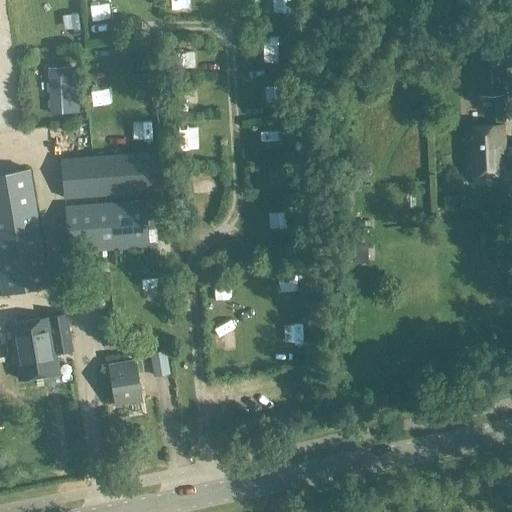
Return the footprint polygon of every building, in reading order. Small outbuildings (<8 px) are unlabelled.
[(168,0),(169,18),(180,17),(179,0),(168,0)] [(507,0),(457,0),(458,9),(508,8),(507,0)] [(481,59),(482,96),(503,95),(502,58),(481,59)] [(79,79),(49,80),(52,115),(81,113),(79,79)] [(504,127),(466,129),(468,176),(506,174),(504,127)] [(197,149),(198,128),(178,128),(178,149),(197,149)] [(278,131),(267,131),(267,148),(278,147),(278,131)] [(164,194),(161,151),(62,158),(65,202),(164,194)] [(31,169),(0,174),(0,292),(1,297),(51,288),(31,169)] [(283,171),(267,171),(266,193),(282,194),(283,171)] [(193,173),(194,202),(215,200),(214,172),(193,173)] [(455,209),(455,198),(444,198),(444,209),(455,209)] [(150,249),(147,201),(66,207),(69,255),(150,249)] [(148,220),(154,220),(157,217),(156,209),(153,206),(147,207),(148,220)] [(286,234),(285,213),(266,214),(267,235),(286,234)] [(149,229),(150,243),(156,242),(158,239),(158,231),(155,229),(149,229)] [(366,248),(354,250),(356,265),(368,264),(366,248)] [(103,263),(104,272),(124,271),(123,262),(103,263)] [(250,279),(249,306),(274,307),(274,279),(250,279)] [(8,325),(18,380),(57,373),(54,354),(70,351),(63,315),(8,325)] [(108,322),(98,324),(100,340),(111,338),(108,322)] [(150,350),(154,376),(169,374),(164,348),(150,350)] [(133,361),(107,365),(114,406),(124,405),(123,401),(139,399),(133,361)]
